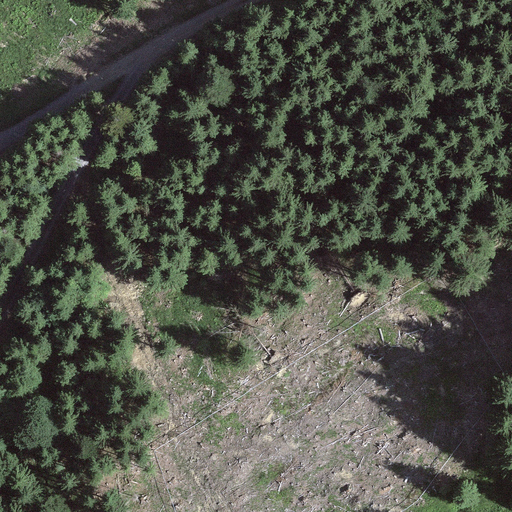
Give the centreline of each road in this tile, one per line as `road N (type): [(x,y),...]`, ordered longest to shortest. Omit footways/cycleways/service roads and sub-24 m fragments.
road 1 (track): [(243,0),(152,45),(111,104),(0,316)]
road 2 (track): [(152,45),(0,141)]
